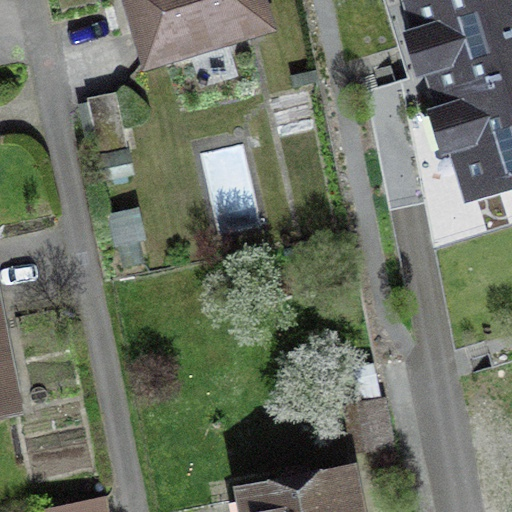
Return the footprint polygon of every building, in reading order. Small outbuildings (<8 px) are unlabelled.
[(278,43),(266,0),(136,0),(157,76),(278,43)] [(511,0),(414,0),(478,209),(511,198),(511,0)] [(120,101),(91,107),(101,159),(130,153),(120,101)] [(0,430),(17,427),(0,326),(0,430)] [(371,511),(364,471),(246,494),(249,511),(371,511)]
